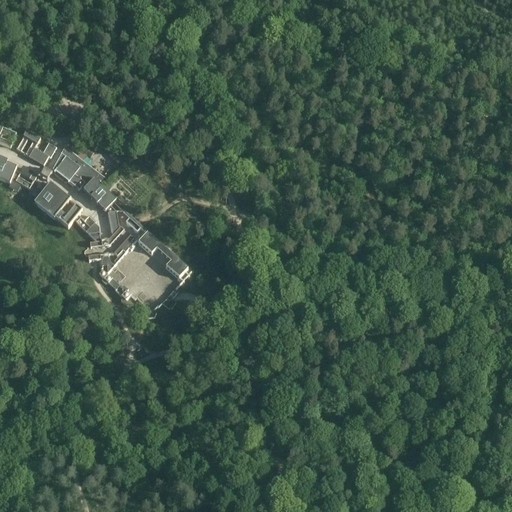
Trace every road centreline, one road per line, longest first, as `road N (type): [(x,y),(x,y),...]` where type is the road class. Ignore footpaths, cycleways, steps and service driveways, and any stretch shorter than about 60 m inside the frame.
road 1 (track): [(462,511),(498,381),(490,345),(460,305),(433,288),(314,265),(274,229),(219,204),(183,199),(135,223)]
road 2 (track): [(237,511),(281,435),(288,393),(273,323),(201,118)]
road 3 (track): [(86,511),(72,453),(110,415),(131,355),(97,285),(95,263)]
road 4 (track): [(126,370),(239,315),(273,323)]
